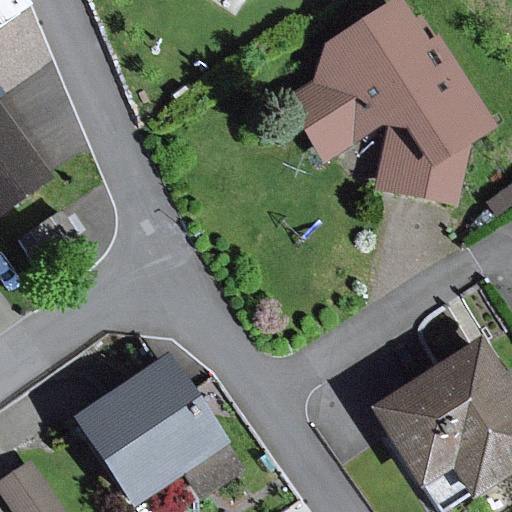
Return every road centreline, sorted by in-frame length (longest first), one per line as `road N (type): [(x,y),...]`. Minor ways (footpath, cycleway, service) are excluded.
road 1 (residential): [(163,264),(339,511)]
road 2 (residential): [(53,0),(163,264)]
road 3 (residential): [(163,264),(0,381)]
